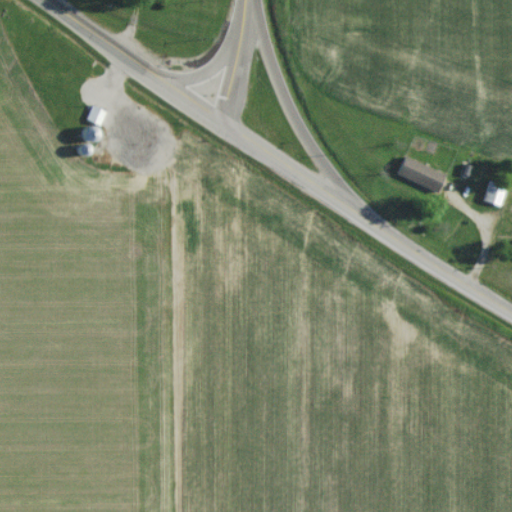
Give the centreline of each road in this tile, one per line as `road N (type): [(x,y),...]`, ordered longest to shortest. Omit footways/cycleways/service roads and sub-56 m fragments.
road 1 (secondary): [(348,206),(274,81),(245,0)]
road 2 (secondary): [(45,0),(216,116)]
road 3 (secondary): [(511,312),(348,206)]
road 4 (secondary): [(216,116),(348,206)]
